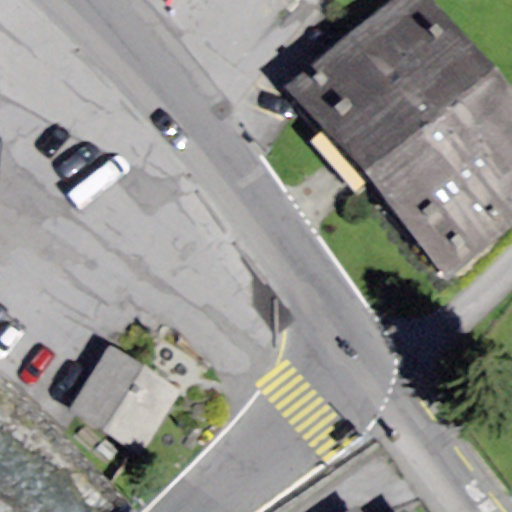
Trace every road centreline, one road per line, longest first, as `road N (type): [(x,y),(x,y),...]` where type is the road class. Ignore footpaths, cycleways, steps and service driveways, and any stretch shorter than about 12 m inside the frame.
road 1 (tertiary): [(82,0),(214,152),(338,320),(348,359)]
road 2 (tertiary): [(348,359),(309,413),(195,511)]
road 3 (residential): [(348,359),(477,511)]
